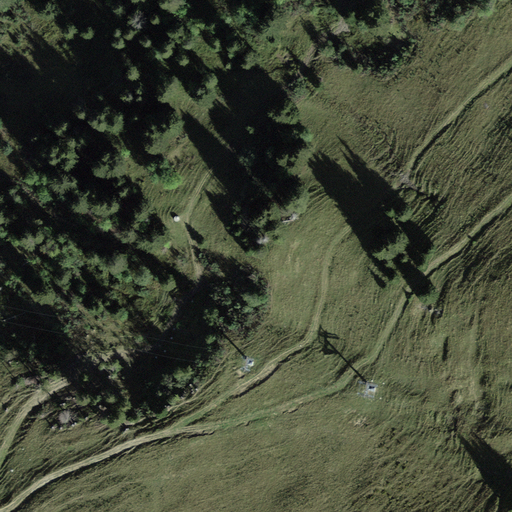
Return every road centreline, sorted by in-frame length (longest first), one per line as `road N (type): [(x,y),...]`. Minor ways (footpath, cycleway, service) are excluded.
road 1 (track): [(0,457),(36,399),(96,360),(162,347),(173,315),(197,286),(188,217),(198,191),(246,122),(304,68),(324,35),(341,27),(344,0)]
road 2 (track): [(165,433),(309,339),(333,244),(511,61)]
road 3 (track): [(511,200),(417,278),(383,340),(336,388),(165,433)]
road 4 (track): [(165,433),(67,470),(0,511)]
